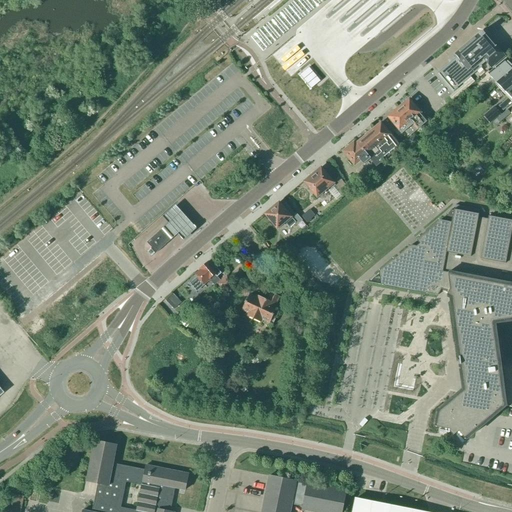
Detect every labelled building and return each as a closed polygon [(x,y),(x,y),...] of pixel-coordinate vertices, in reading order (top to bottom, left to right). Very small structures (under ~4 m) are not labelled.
[(495,47),(485,35),(482,31),(479,35),(455,55),(449,60),(452,63),(439,74),(453,91),(481,67),(480,66),(485,62),(491,68),(504,57),(496,46),(495,47)] [(497,83),(511,69),(511,66),(505,59),(488,74),(492,79),(478,91),(483,95),(497,83)] [(322,80),(309,64),(301,71),(300,72),(297,75),(310,90),(316,85),(322,80)] [(511,69),(497,83),(502,88),(506,92),(511,86),(511,69)] [(511,103),(511,86),(506,92),(510,97),(509,98),(499,106),(503,110),(511,103)] [(417,130),(418,131),(428,122),(409,100),(409,101),(409,100),(400,108),(399,108),(413,125),(414,126),(414,127),(417,130)] [(490,124),(501,114),(494,106),(483,116),(490,124)] [(413,125),(399,108),(388,117),(399,130),(402,134),(405,131),(410,136),(417,130),(414,127),(414,126),(413,125)] [(511,113),(507,109),(492,122),(496,126),(511,113)] [(400,147),(381,124),(355,145),(354,143),(349,147),(348,146),(344,150),(344,151),(343,152),(350,160),(348,162),(352,166),(354,164),(354,165),(360,160),(363,164),(370,159),(376,167),(400,147)] [(480,174),(489,166),(484,160),(475,169),(480,174)] [(333,182),(321,168),(319,170),(319,169),(315,173),(310,177),(306,180),(306,181),(304,182),(318,197),(328,188),(330,191),(334,187),(342,197),(350,190),(339,177),(333,182)] [(283,207),(279,203),(265,214),(277,229),(285,223),(289,228),(296,223),(297,225),(302,221),(296,213),(295,214),(290,209),(286,204),(283,207)] [(175,206),(161,217),(168,224),(162,229),(171,240),(177,235),(182,240),(195,229),(175,206)] [(310,210),(301,216),(307,223),(315,216),(310,210)] [(511,221),(490,217),(490,220),(480,218),(480,215),(455,211),(453,225),(441,223),(419,241),(418,241),(421,244),(418,247),(413,246),(412,247),(411,247),(397,259),(397,260),(382,273),(383,284),(383,285),(371,283),(370,281),(369,283),(439,296),(442,290),(446,292),(449,294),(448,297),(449,296),(453,298),(453,306),(456,327),(464,391),(439,412),(436,427),(435,426),(435,427),(450,430),(450,433),(451,434),(454,437),(459,432),(466,441),(466,440),(505,406),(511,407),(511,221)] [(156,253),(171,240),(162,229),(147,243),(156,253)] [(273,255),(281,249),(276,243),(268,250),(273,255)] [(217,283),(220,280),(217,277),(221,273),(216,267),(214,269),(208,262),(199,269),(201,270),(195,275),(204,285),(210,280),(214,286),(217,283)] [(226,276),(220,280),(217,283),(222,290),(231,282),(226,276)] [(274,307),(279,297),(271,293),(269,297),(271,298),(269,302),(257,296),(256,298),(250,295),(239,316),(245,319),(247,316),(261,322),(262,320),(273,325),(277,317),(273,315),(277,308),(274,307)] [(170,305),(177,298),(173,294),(166,301),(170,305)] [(431,317),(407,312),(399,352),(423,357),(431,317)] [(179,489),(185,490),(188,474),(146,466),(145,470),(113,464),(117,445),(94,441),(86,482),(97,484),(91,511),(89,511),(83,511),(82,511),(171,511),(170,511),(175,488),(179,488),(179,489)] [(302,510),(312,511),(341,511),(346,491),(308,483),(307,485),(296,483),(296,482),(269,476),(261,511),(288,511),(290,504),(303,507),(302,510)] [(22,507),(24,497),(11,494),(9,504),(10,504),(7,511),(20,511),(21,506),(22,507)] [(414,511),(355,500),(352,511),(414,511)]
